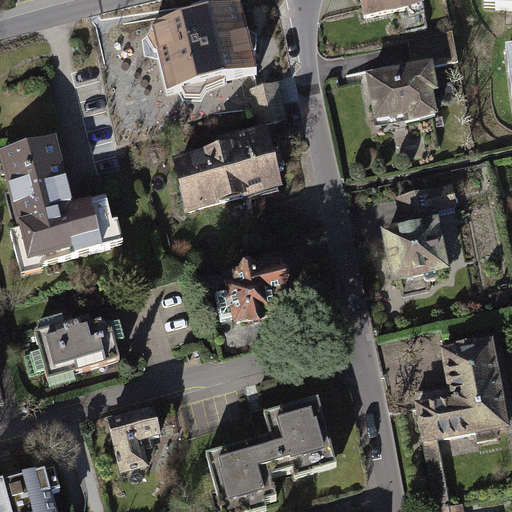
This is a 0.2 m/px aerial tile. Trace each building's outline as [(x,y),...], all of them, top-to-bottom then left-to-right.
[(425,0),(361,0),(366,20),(427,8),(425,0)] [(511,0),(481,0),(484,11),(511,12),(511,0)] [(235,22),(163,34),(174,94),(245,82),(235,22)] [(456,38),(411,42),(413,67),(369,71),(374,126),(395,125),(398,159),(444,155),(436,65),(458,63),(456,38)] [(265,84),(269,114),(285,113),(281,82),(265,84)] [(266,138),(175,161),(190,218),(280,195),(266,138)] [(59,142),(0,156),(0,158),(27,271),(126,247),(114,198),(75,208),(59,142)] [(450,190),(398,202),(407,237),(386,242),(398,293),(456,279),(441,215),(456,211),(450,190)] [(277,267),(215,280),(227,339),(289,327),(277,267)] [(85,315),(30,330),(48,395),(132,372),(118,322),(107,325),(99,320),(87,323),(85,315)] [(496,345),(445,354),(453,398),(413,405),(429,497),(451,493),(443,448),(511,436),(496,345)] [(275,442),(212,460),(226,511),(251,511),(272,506),(265,480),(336,460),(321,406),(269,420),(275,442)] [(156,417),(109,427),(121,480),(167,470),(156,417)] [(51,511),(43,477),(0,487),(0,511),(51,511)]
